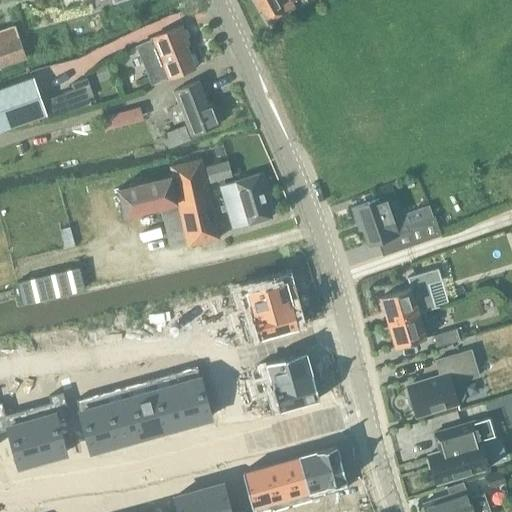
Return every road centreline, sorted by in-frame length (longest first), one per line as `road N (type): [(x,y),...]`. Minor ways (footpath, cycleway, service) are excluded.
road 1 (tertiary): [(369,416),(315,217),(221,0)]
road 2 (residential): [(186,459),(369,416)]
